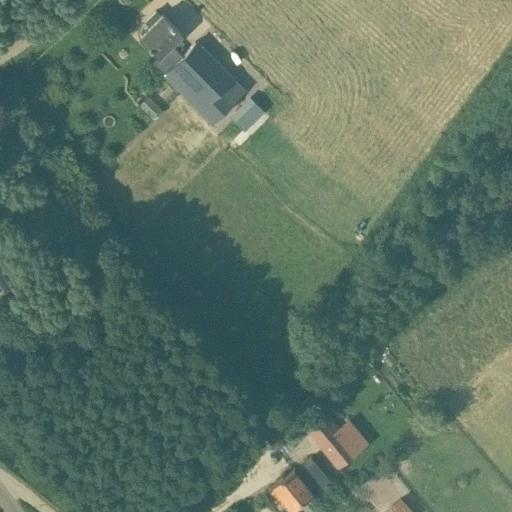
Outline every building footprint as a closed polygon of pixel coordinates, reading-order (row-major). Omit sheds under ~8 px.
[(163,72),(211,120),(229,102),(217,89),(230,76),(195,41),(181,55),(170,43),(181,33),(161,13),(159,14),(155,10),(145,20),(149,25),(138,36),(157,56),(158,55),(169,66),(163,72)] [(249,94),(229,114),(243,129),(263,109),(249,94)] [(162,110),(147,95),(138,103),(154,119),(162,110)] [(22,279),(0,244),(0,286),(3,291),(22,279)] [(310,432),(339,467),(369,443),(349,419),(340,427),(330,415),(310,432)] [(331,481),(311,456),(295,469),(293,467),(274,483),(282,493),(277,497),(288,510),(292,507),(293,508),(313,493),(314,495),(331,481)] [(400,495),(378,511),(402,511),(409,507),(400,495)]
